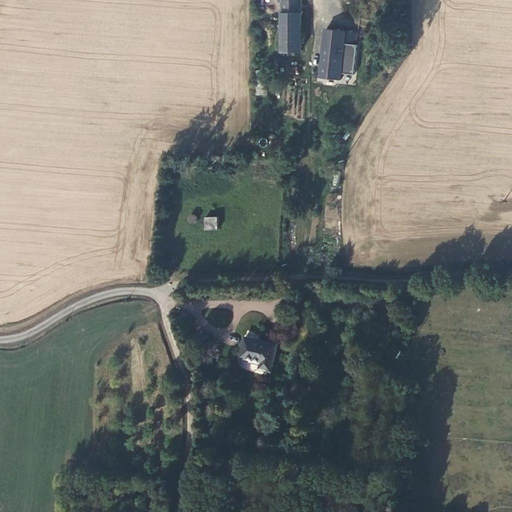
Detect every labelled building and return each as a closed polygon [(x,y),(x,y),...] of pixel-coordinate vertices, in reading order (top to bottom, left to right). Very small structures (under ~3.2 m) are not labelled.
[(291,14),(286,14),(285,50),(304,51),(305,14),(299,14),(300,4),(292,4),(291,14)] [(330,30),(325,78),(344,80),(346,59),(349,32),(330,30)] [(361,33),(349,32),(346,59),(358,61),(361,33)] [(208,218),(208,231),(222,230),(222,217),(208,218)] [(248,335),(243,356),(263,361),(262,365),(274,368),(280,342),(248,335)]
